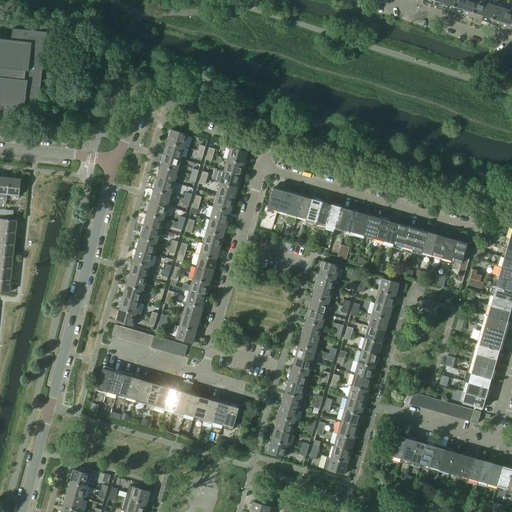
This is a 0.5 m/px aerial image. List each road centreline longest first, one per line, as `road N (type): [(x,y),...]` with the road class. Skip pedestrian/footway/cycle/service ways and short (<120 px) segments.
road 1 (residential): [(21,511),(112,160)]
road 2 (residential): [(511,201),(271,134)]
road 3 (residential): [(481,227),(262,166)]
road 4 (residential): [(201,374),(262,166)]
road 5 (residential): [(511,42),(377,0)]
road 6 (residential): [(493,439),(374,407)]
